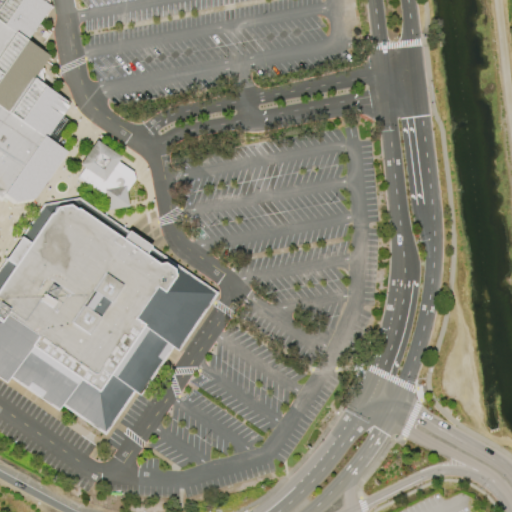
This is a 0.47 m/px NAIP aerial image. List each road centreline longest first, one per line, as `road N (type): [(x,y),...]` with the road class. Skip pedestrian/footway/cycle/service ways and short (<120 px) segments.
road 1 (tertiary): [(373,0),(401,238)]
road 2 (tertiary): [(394,404),(426,313),(433,233)]
road 3 (tertiary): [(401,238),(400,309),(369,400)]
road 4 (tertiary): [(433,233),(417,87)]
road 5 (secondary): [(361,504),(438,469),(492,481)]
road 6 (secondary): [(511,475),(394,404)]
road 7 (secondary): [(385,421),(492,481)]
